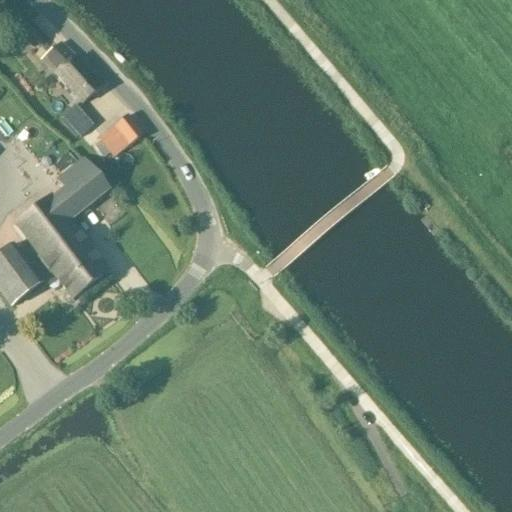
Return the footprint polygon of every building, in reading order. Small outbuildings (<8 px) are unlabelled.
[(82,107),(102,89),(63,43),(42,61),(82,107)] [(81,140),(94,128),(75,107),(62,119),(81,140)] [(130,149),(144,137),(128,117),(114,129),(98,141),(114,160),(130,149)] [(75,276),(86,291),(108,275),(68,223),(108,192),(83,159),(55,181),(63,191),(36,212),(81,271),(75,276)] [(16,227),(73,302),(86,291),(75,276),(81,271),(36,212),(36,211),(16,227)] [(42,285),(13,246),(0,256),(0,294),(11,308),(42,285)]
